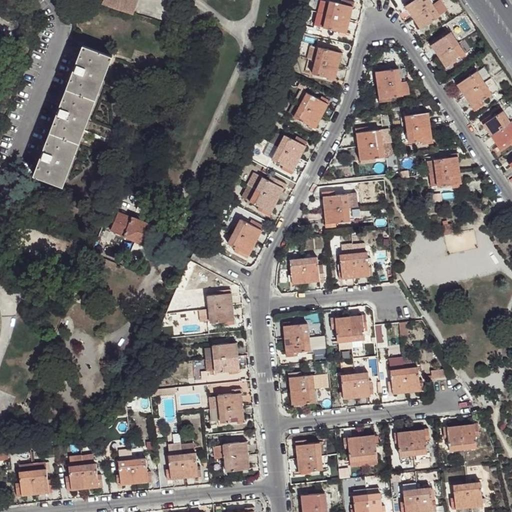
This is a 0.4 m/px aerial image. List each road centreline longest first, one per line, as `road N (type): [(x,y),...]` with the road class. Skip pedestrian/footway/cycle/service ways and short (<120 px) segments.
road 1 (residential): [(306,182),(350,97),(363,44),(393,31),(411,41),(511,202)]
road 2 (residential): [(276,486),(39,511)]
road 3 (residential): [(276,486),(257,305)]
